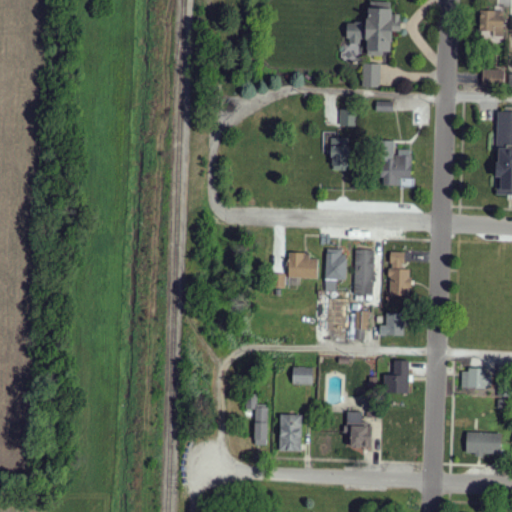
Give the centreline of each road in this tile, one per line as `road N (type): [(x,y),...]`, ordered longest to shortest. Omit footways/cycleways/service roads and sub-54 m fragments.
road 1 (residential): [(430,511),(450,0)]
road 2 (residential): [(190,0),(182,269)]
road 3 (residential): [(431,477),(213,466)]
road 4 (residential): [(442,221),(227,215)]
